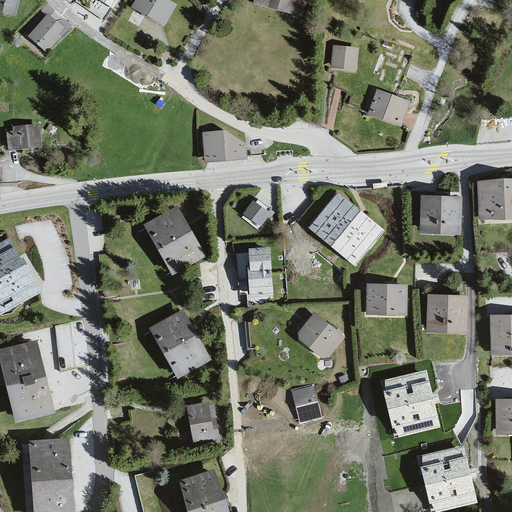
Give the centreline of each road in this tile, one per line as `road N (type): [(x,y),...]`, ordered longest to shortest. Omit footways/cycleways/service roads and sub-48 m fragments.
road 1 (residential): [(214,179),(242,511)]
road 2 (residential): [(75,195),(105,469),(122,481),(132,511)]
road 3 (residential): [(338,169),(320,142),(249,132),(184,89)]
road 4 (residential): [(338,169),(511,155)]
road 5 (residential): [(184,89),(56,0)]
road 6 (residential): [(75,195),(214,179)]
road 7 (residential): [(214,179),(338,169)]
